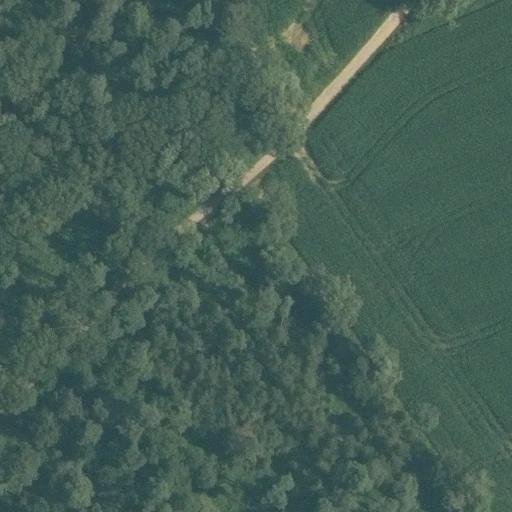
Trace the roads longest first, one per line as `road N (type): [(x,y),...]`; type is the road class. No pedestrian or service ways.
road 1 (track): [(0,433),(411,0)]
road 2 (track): [(246,0),(304,120)]
